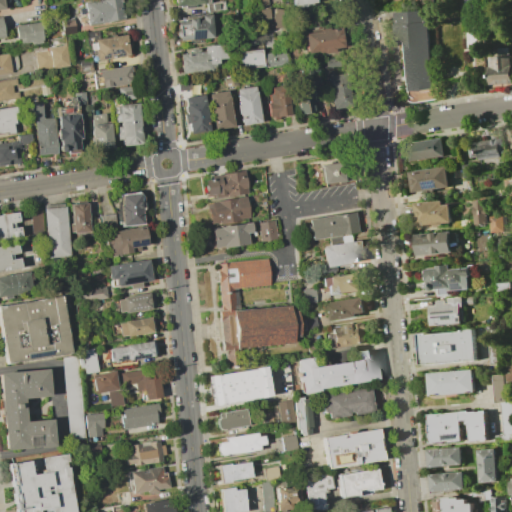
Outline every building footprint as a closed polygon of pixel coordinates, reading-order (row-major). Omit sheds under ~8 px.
[(85,8),(84,2),(96,0),(120,0),(123,18),(87,24),(85,13),(82,14),(81,8),(85,8)] [(205,3),(223,0),(224,9),(207,12),(205,3)] [(266,0),(270,17),(259,19),(255,0),(266,0)] [(464,0),(469,46),(484,45),(479,0),(464,0)] [(397,24),(396,12),(426,9),(433,88),(403,91),(402,82),(400,82),(395,24),(397,24)] [(186,20),(186,19),(195,18),(195,19),(200,19),(200,15),(210,14),(212,38),(178,40),(176,21),(186,20)] [(38,22),(42,43),(31,45),(30,42),(20,44),(19,39),(15,39),(13,26),(38,22)] [(339,27),(343,48),(334,49),(334,51),(322,53),(322,51),(306,53),(302,32),(339,27)] [(123,35),(127,55),(95,60),(92,40),(123,35)] [(189,53),(189,49),(198,49),(198,51),(203,51),(202,46),(231,44),(233,58),(217,59),(217,64),(214,64),(215,71),(180,73),(178,54),(189,53)] [(46,50),(46,48),(64,45),(67,66),(36,71),(33,53),(46,50)] [(260,50),(260,53),(285,50),(287,64),(262,67),(262,66),(240,69),(238,53),(260,50)] [(0,54),(7,53),(10,73),(0,74),(0,54)] [(510,54),(511,72),(511,82),(491,84),(488,56),(510,54)] [(128,66),(131,82),(100,87),(97,71),(128,66)] [(345,77),(350,106),(332,109),(327,80),(345,77)] [(0,80),(15,78),(15,84),(10,85),(12,92),(17,92),(18,97),(0,99),(0,80)] [(306,78),(307,84),(310,84),(313,103),(311,103),(313,112),(297,115),(292,80),(306,78)] [(269,102),(268,94),(271,93),(270,87),(276,86),(275,83),(286,81),(292,115),(272,119),(272,117),(268,118),(266,103),(269,102)] [(130,86),(132,99),(117,101),(115,88),(130,86)] [(253,86),(259,122),(240,125),(234,89),(253,86)] [(225,91),(226,96),(227,96),(232,126),(212,129),(207,94),(225,91)] [(84,92),(85,103),(73,104),(72,93),(84,92)] [(202,95),(208,130),(188,133),(187,123),(184,124),(183,114),(185,113),(183,98),(202,95)] [(40,102),(41,119),(53,118),(56,153),(36,155),(33,117),(30,118),(29,103),(40,102)] [(136,103),(140,144),(121,146),(119,134),(116,135),(115,126),(118,126),(117,113),(114,113),(113,106),(136,103)] [(0,107),(14,106),(16,113),(13,114),(14,123),(12,123),(13,133),(5,134),(5,133),(0,133),(0,107)] [(77,106),(79,139),(77,139),(78,148),(78,152),(67,153),(59,154),(58,141),(56,141),(55,128),(56,128),(54,107),(77,106)] [(101,115),(101,124),(108,124),(110,147),(91,149),(88,116),(101,115)] [(29,133),(31,141),(19,143),(17,135),(29,133)] [(442,137),(445,156),(411,162),(408,143),(442,137)] [(501,137),(503,152),(500,152),(501,155),(480,159),(479,156),(471,157),(468,143),(501,137)] [(0,143),(15,141),(15,143),(18,142),(19,149),(16,149),(18,162),(0,165),(0,143)] [(356,159),(359,178),(323,183),(320,164),(356,159)] [(445,166),(449,187),(412,193),(409,172),(445,166)] [(210,179),(209,176),(243,170),(246,192),(210,198),(209,194),(205,195),(203,180),(210,179)] [(120,206),(119,195),(139,193),(141,224),(120,225),(119,206),(120,206)] [(209,203),(209,202),(245,196),(248,219),(218,224),(218,222),(209,224),(206,204),(209,203)] [(485,200),(487,223),(475,224),(473,201),(485,200)] [(441,201),(442,205),(449,204),(450,222),(442,223),(442,226),(430,227),(430,224),(416,225),(414,203),(441,201)] [(70,223),(68,204),(85,202),(87,230),(71,232),(68,232),(68,223),(70,223)] [(63,206),(68,256),(45,258),(45,256),(41,208),(63,206)] [(39,209),(42,238),(29,239),(27,210),(39,209)] [(0,214),(16,212),(17,222),(7,223),(7,228),(18,227),(19,237),(0,239),(0,214)] [(353,212),(357,231),(310,239),(307,220),(353,212)] [(113,214),(114,228),(100,230),(99,215),(113,214)] [(503,215),(504,231),(490,232),(489,216),(503,215)] [(273,220),(276,238),(259,241),(256,222),(273,220)] [(218,228),(218,226),(249,223),(250,232),(245,233),(247,244),(221,248),(220,246),(211,248),(209,229),(218,228)] [(109,244),(107,232),(142,227),(145,245),(128,248),(129,252),(108,256),(106,245),(109,244)] [(450,231),(451,252),(418,255),(416,234),(450,231)] [(511,233),(511,252),(509,253),(509,256),(500,257),(498,235),(511,233)] [(323,264),(320,246),(357,240),(360,261),(333,265),(334,270),(320,273),(319,265),(323,264)] [(0,246),(15,244),(16,253),(5,255),(6,260),(17,258),(19,267),(0,270),(0,246)] [(224,368),(223,350),(220,350),(216,312),(220,311),(215,263),(266,259),(268,285),(232,289),(234,310),(288,305),(289,312),(296,311),(298,336),(292,337),(293,343),(237,348),(239,367),(224,368)] [(146,260),(149,280),(114,286),(113,278),(106,279),(104,266),(146,260)] [(437,269),(437,266),(450,265),(450,269),(469,268),(469,276),(468,276),(469,289),(448,291),(448,294),(437,295),(437,289),(435,289),(434,291),(432,291),(429,290),(428,289),(427,286),(428,284),(427,269),(437,269)] [(0,275),(26,271),(29,291),(0,295),(0,275)] [(358,273),(361,291),(327,295),(326,285),(324,286),(323,277),(358,273)] [(102,286),(104,297),(77,302),(75,291),(102,286)] [(120,299),(120,297),(147,293),(147,295),(151,294),(152,306),(149,307),(149,308),(122,313),(122,311),(117,312),(115,300),(120,299)] [(0,305),(58,295),(68,352),(3,364),(0,346),(0,305)] [(431,305),(432,307),(435,306),(435,305),(438,305),(437,300),(445,299),(445,303),(448,303),(448,297),(472,296),(472,304),(462,304),(463,321),(460,321),(460,323),(431,325),(430,305),(431,305)] [(362,297),(364,312),(355,314),(356,317),(330,321),(327,303),(362,297)] [(148,317),(150,331),(117,336),(115,323),(148,317)] [(364,323),(365,329),(361,330),(363,342),(333,347),(330,328),(364,323)] [(486,326),(496,325),(500,364),(490,365),(486,326)] [(426,333),(426,335),(461,331),(461,330),(472,329),(475,360),(421,365),(418,334),(426,333)] [(148,341),(151,356),(124,360),(124,359),(108,362),(106,349),(148,341)] [(80,355),(79,350),(92,348),(95,371),(78,374),(75,356),(80,355)] [(297,366),(296,360),(313,357),(315,366),(354,360),(353,353),(372,350),(376,378),(319,388),(319,391),(302,394),(300,382),(298,382),(296,366),(297,366)] [(75,356),(81,437),(67,438),(61,357),(75,356)] [(264,366),(269,395),(211,404),(206,375),(264,366)] [(0,373),(46,369),(48,396),(21,398),(23,421),(50,419),(52,446),(37,447),(37,446),(26,447),(26,448),(3,450),(0,417),(0,373)] [(135,391),(134,383),(121,386),(119,373),(146,369),(147,378),(155,377),(159,397),(143,400),(142,390),(135,391)] [(472,369),(474,392),(431,396),(429,373),(472,369)] [(95,377),(94,373),(111,371),(113,385),(118,385),(121,404),(108,406),(105,391),(92,393),(90,378),(95,377)] [(502,374),(505,402),(499,403),(493,403),(491,375),(502,374)] [(321,404),(324,404),(323,395),(368,388),(372,411),(352,414),(351,409),(346,410),(347,415),(327,418),(326,412),(323,413),(321,404)] [(296,402),(296,397),(300,397),(300,399),(305,398),(305,406),(308,406),(310,427),(307,428),(308,434),(300,435),(300,433),(298,433),(297,429),(295,429),(293,402),(296,402)] [(290,400),(293,423),(278,425),(275,402),(290,400)] [(499,403),(505,402),(511,401),(511,410),(511,440),(503,441),(499,403)] [(120,417),(119,409),(156,404),(156,408),(157,414),(154,414),(155,424),(120,429),(118,417),(120,417)] [(217,420),(216,413),(243,408),(246,425),(218,430),(218,427),(216,427),(215,421),(217,420)] [(469,410),(469,412),(485,411),(488,440),(471,441),(469,423),(467,423),(466,420),(461,420),(463,439),(441,441),(441,443),(437,443),(437,441),(432,442),(429,414),(469,410)] [(100,413),(101,428),(98,428),(99,436),(86,437),(85,429),(83,429),(82,415),(100,413)] [(376,429),(381,460),(326,469),(321,438),(376,429)] [(215,443),(224,441),(223,438),(255,433),(256,436),(262,435),(264,444),(257,445),(258,451),(218,457),(215,443)] [(294,435),(296,449),(282,451),(280,437),(294,435)] [(130,455),(129,444),(157,440),(158,445),(162,445),(163,454),(159,454),(160,461),(131,465),(131,463),(124,464),(123,460),(123,456),(130,455)] [(460,447),(462,464),(429,467),(428,450),(460,447)] [(494,448),(497,481),(480,483),(477,450),(494,448)] [(26,460),(29,474),(42,472),(39,457),(64,453),(66,462),(63,462),(63,467),(65,467),(72,511),(49,511),(49,508),(36,510),(36,511),(14,511),(6,464),(26,460)] [(228,464),(228,465),(248,462),(250,477),(229,481),(229,482),(220,484),(217,466),(228,464)] [(263,481),(261,468),(276,466),(278,479),(270,480),(263,481)] [(160,467),(161,473),(164,472),(164,477),(166,477),(167,487),(156,489),(157,492),(146,494),(145,491),(132,493),(128,472),(160,467)] [(374,468),(378,489),(369,490),(368,488),(355,490),(356,495),(340,498),(336,475),(374,468)] [(462,471),(464,489),(431,492),(430,474),(462,471)] [(327,473),(330,488),(324,489),(325,492),(320,493),(323,510),(306,511),(300,478),(327,473)] [(270,480),(272,511),(257,511),(261,511),(259,482),(263,481),(270,480)] [(296,486),(299,508),(277,510),(274,488),(296,486)] [(232,487),(232,490),(242,489),(244,511),(233,511),(220,511),(219,488),(232,487)] [(505,496),(505,511),(491,511),(490,511),(490,506),(491,506),(491,502),(490,502),(489,497),(505,496)] [(443,501),(443,498),(458,497),(458,500),(465,500),(466,504),(471,503),(472,511),(434,511),(434,502),(443,501)] [(169,499),(171,511),(141,511),(140,504),(169,499)]
